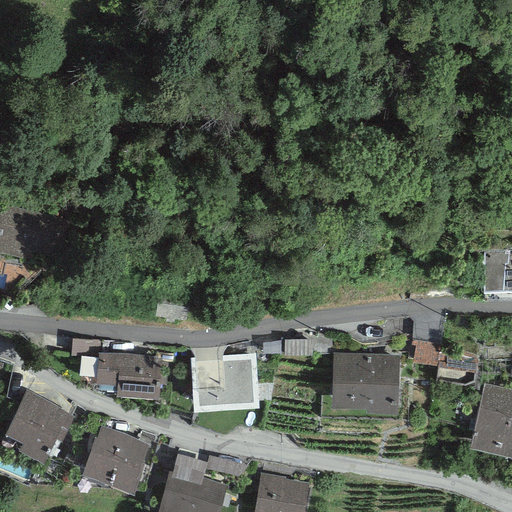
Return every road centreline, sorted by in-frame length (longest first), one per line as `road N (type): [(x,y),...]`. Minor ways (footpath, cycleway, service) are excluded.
road 1 (residential): [(511,505),(439,478),(175,431),(84,396),(0,349)]
road 2 (residential): [(0,321),(195,338),(393,309),(511,306)]
